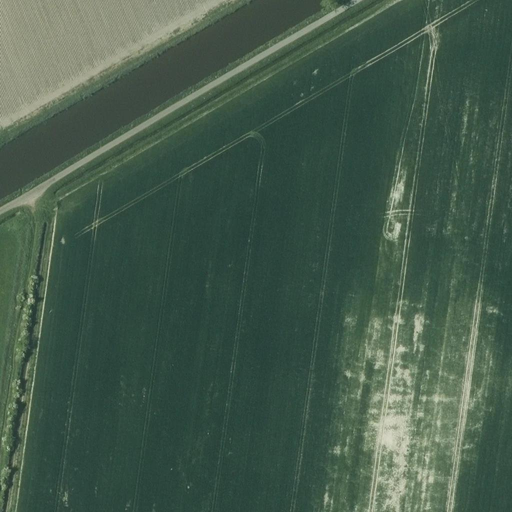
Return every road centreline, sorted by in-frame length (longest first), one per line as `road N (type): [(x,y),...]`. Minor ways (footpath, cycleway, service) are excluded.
road 1 (unclassified): [(356,0),(0,211)]
road 2 (track): [(0,494),(36,223),(28,193)]
